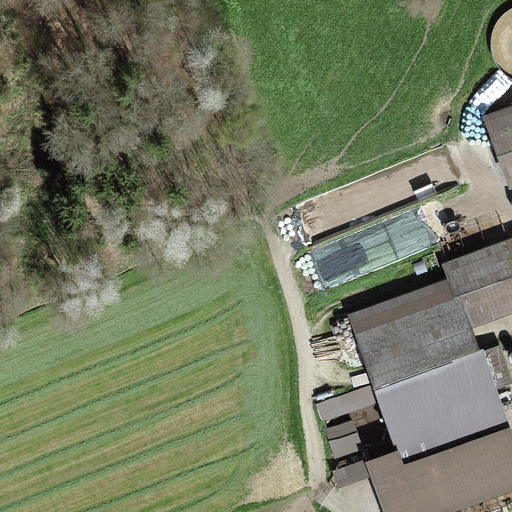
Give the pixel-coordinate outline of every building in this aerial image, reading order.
[(511,5),(500,15),(492,30),(490,46),(495,61),(505,74),(511,77),(511,5)] [(511,184),(511,102),(482,113),(509,186),(511,184)] [(338,485),(370,473),(384,511),(444,511),(511,488),(511,428),(497,386),(511,380),(511,378),(499,342),(483,348),(483,346),(480,347),(472,325),(511,311),(511,235),(442,261),(447,276),(346,312),(373,384),(316,405),(322,420),(378,400),(395,446),(332,469),(338,485)] [(298,276),(307,276),(307,265),(298,264),(298,276)] [(362,447),(352,418),(324,428),(334,457),(362,447)]
